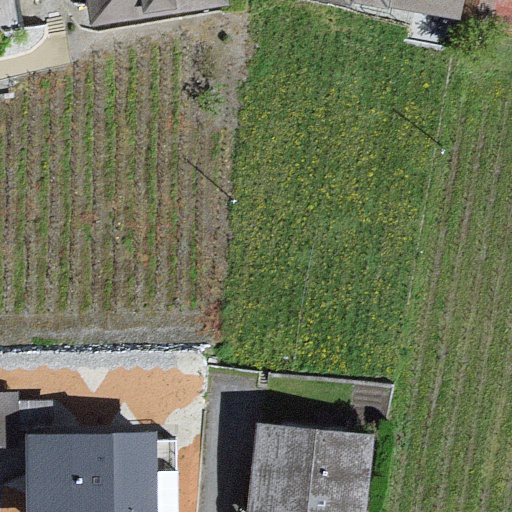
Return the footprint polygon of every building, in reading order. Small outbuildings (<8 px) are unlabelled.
[(73,0),(77,19),(214,3),(213,0),(73,0)] [(324,0),(454,20),(456,0),(324,0)] [(511,0),(479,0),(478,8),(511,15),(511,0)] [(359,511),(366,439),(263,430),(255,511),(359,511)] [(152,511),(152,440),(33,441),(33,511),(152,511)]
